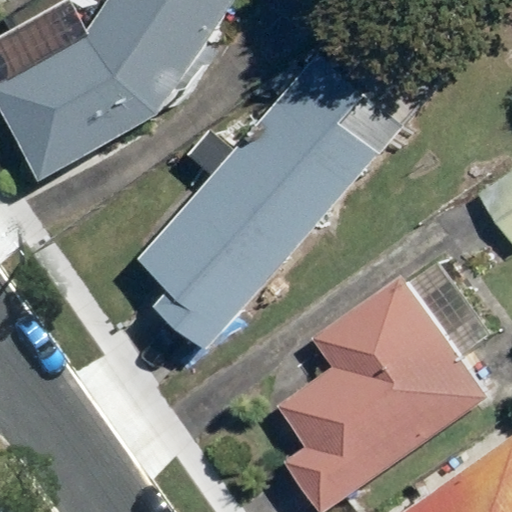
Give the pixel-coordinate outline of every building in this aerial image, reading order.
[(250,0),(116,0),(100,25),(7,77),(67,179),(180,113),(250,0)] [(232,345),(417,116),(330,42),(157,257),(177,273),(164,290),(232,345)] [(511,174),(490,189),(511,221),(511,174)] [(342,510),(504,392),(419,270),(329,336),(349,363),(295,403),(323,442),(303,457),(342,510)] [(511,511),(511,441),(413,511),(511,511)]
